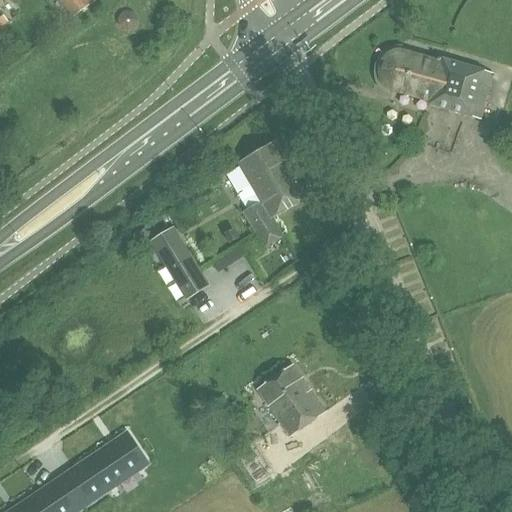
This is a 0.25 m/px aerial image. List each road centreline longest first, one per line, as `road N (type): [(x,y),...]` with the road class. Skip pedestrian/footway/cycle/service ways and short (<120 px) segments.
road 1 (track): [(478,511),(299,69)]
road 2 (primary): [(0,252),(282,39)]
road 3 (track): [(0,481),(206,342)]
